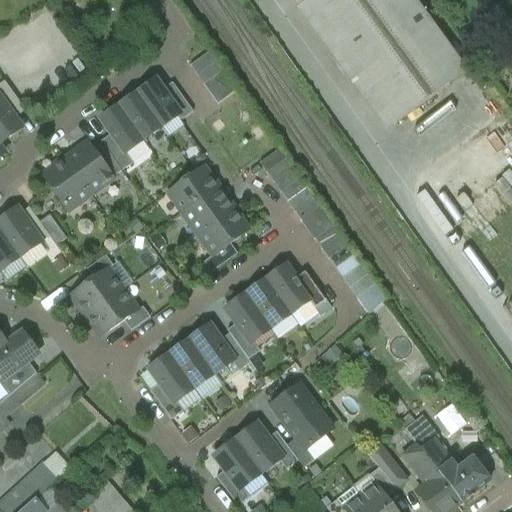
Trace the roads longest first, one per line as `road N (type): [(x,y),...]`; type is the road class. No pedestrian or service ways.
road 1 (residential): [(101,371),(289,237)]
road 2 (residential): [(163,51),(27,149),(16,177),(0,189)]
road 3 (residential): [(101,371),(146,414),(222,511)]
road 4 (residential): [(0,306),(56,322),(101,371)]
